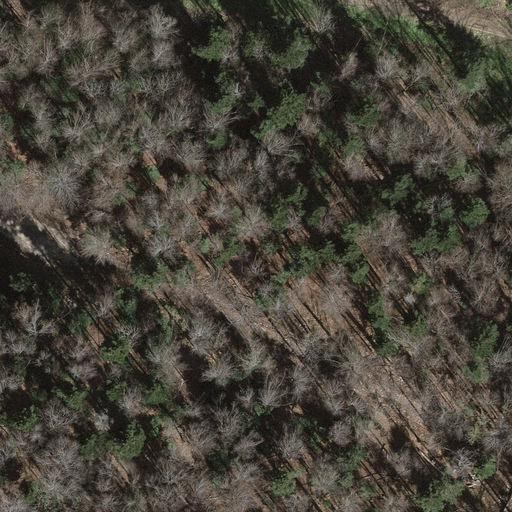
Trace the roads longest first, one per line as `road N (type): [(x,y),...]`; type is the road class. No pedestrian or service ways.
road 1 (track): [(511,453),(0,208)]
road 2 (track): [(511,36),(360,0)]
